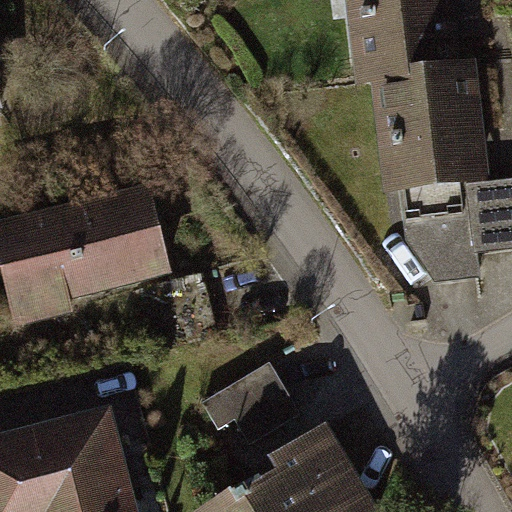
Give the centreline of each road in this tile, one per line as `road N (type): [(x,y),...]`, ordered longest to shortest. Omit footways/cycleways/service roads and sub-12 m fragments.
road 1 (residential): [(418,401),(354,298),(118,0)]
road 2 (residential): [(480,511),(418,401)]
